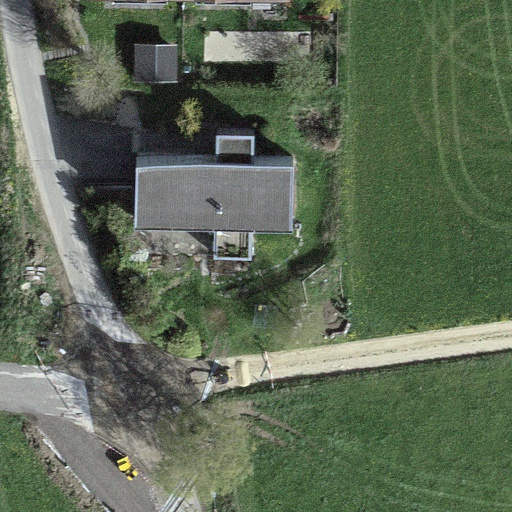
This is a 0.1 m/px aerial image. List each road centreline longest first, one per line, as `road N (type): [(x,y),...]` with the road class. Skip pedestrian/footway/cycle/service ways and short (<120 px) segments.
road 1 (residential): [(0,0),(31,160),(128,405)]
road 2 (track): [(511,343),(128,405)]
road 3 (residential): [(128,405),(0,395)]
